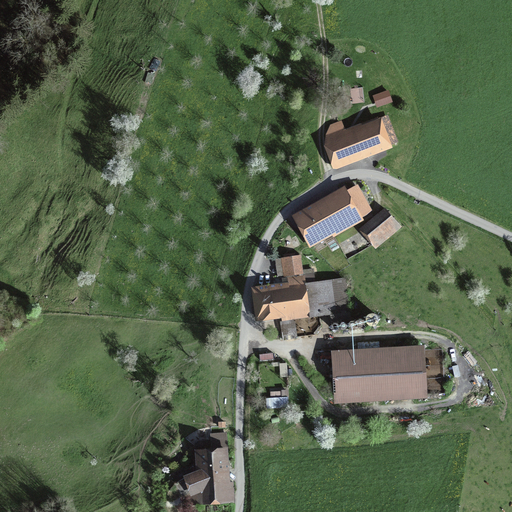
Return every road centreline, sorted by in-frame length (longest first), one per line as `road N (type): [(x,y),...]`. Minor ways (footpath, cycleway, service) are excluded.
road 1 (unclassified): [(511,238),(367,174),(327,183),(276,219),(246,298),(235,511)]
road 2 (track): [(327,183),(316,0)]
road 3 (track): [(378,176),(486,303)]
